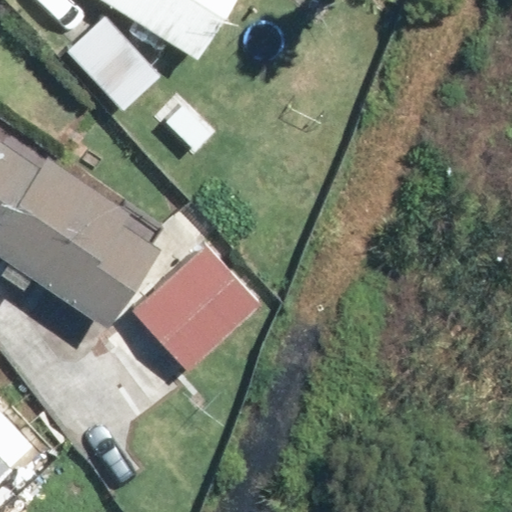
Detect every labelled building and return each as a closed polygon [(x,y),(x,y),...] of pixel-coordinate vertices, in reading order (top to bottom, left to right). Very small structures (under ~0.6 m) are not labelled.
[(101,0),(186,55),(222,0),(101,0)] [(95,15),(62,45),(116,105),(149,75),(95,15)] [(0,255),(95,318),(147,240),(0,142),(0,255)] [(250,313),(199,245),(121,303),(171,371),(250,313)] [(37,511),(10,481),(0,489),(0,511),(37,511)]
